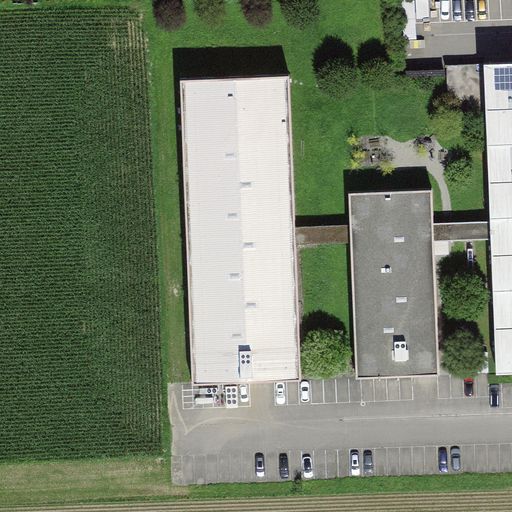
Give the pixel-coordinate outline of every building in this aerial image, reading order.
[(511,67),(481,68),(486,222),(487,243),(492,375),(511,374),(511,67)] [(292,80),(181,84),(191,386),(302,382),(297,247),(297,229),(292,80)] [(432,193),(349,196),(350,227),(351,245),(356,380),(438,377),(433,245),(433,224),(432,193)] [(486,222),(433,224),(433,245),(487,243),(486,222)] [(350,227),(297,229),(297,247),(351,245),(350,227)]
